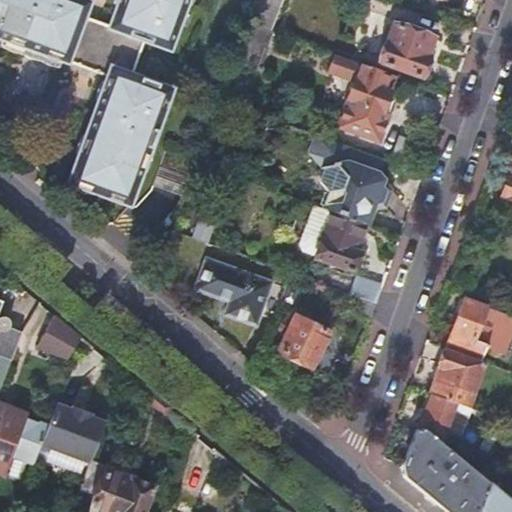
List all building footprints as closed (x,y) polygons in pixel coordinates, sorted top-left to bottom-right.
[(122,0),(120,7),(116,6),(109,26),(83,17),(88,2),(83,0),(0,0),(0,39),(5,41),(3,48),(12,52),(21,55),(30,59),(40,61),(48,66),(58,68),(61,61),(66,63),(67,62),(107,76),(105,82),(98,101),(85,136),(78,155),(68,183),(73,184),(75,180),(94,187),(92,191),(129,204),(141,170),(148,152),(171,88),(130,73),(147,28),(173,37),(185,3),(186,0),(122,0)] [(261,0),(253,26),(266,31),(271,33),(283,0),(261,0)] [(379,63),(419,78),(427,57),(424,56),(431,39),(392,25),(379,63)] [(247,41),(261,46),(266,31),(253,26),(248,38),(247,41)] [(247,41),(239,64),(252,69),(261,46),(247,41)] [(332,60),(328,72),(350,80),(354,67),(332,60)] [(394,76),(360,64),(347,99),(381,111),(394,76)] [(95,100),(98,101),(105,82),(102,81),(96,89),(95,100)] [(75,154),(78,155),(85,136),(82,135),(77,144),(75,154)] [(330,190),(323,209),(330,211),(364,224),(366,224),(371,210),(383,208),(389,190),(376,174),(381,160),(315,136),(308,154),(324,169),(320,181),(330,190)] [(148,152),(141,170),(145,171),(150,163),(151,153),(148,152)] [(511,164),(500,198),(511,201),(511,164)] [(91,194),(92,191),(94,187),(75,180),(73,184),(72,187),(81,192),(91,194)] [(364,224),(330,211),(314,257),(353,271),(359,253),(355,251),(364,224)] [(206,258),(196,288),(229,300),(224,314),(255,325),(271,282),(206,258)] [(349,294),(375,303),(380,289),(358,281),(353,282),(349,294)] [(369,320),(375,303),(349,294),(343,310),(369,320)] [(444,348),(480,360),(485,347),(503,354),(511,330),(511,316),(462,298),(444,348)] [(295,316),(278,351),(311,367),(328,332),(295,316)] [(82,344),(55,321),(36,353),(68,364),(82,344)] [(0,389),(21,334),(5,328),(0,341),(0,389)] [(444,348),(428,393),(429,393),(455,402),(465,406),(479,369),(495,375),(499,367),(480,360),(444,348)] [(455,402),(429,393),(419,420),(402,465),(405,476),(422,491),(446,511),(475,511),(486,481),(440,441),(442,438),(455,402)] [(0,404),(0,474),(1,475),(9,455),(33,464),(40,445),(47,427),(23,418),(25,414),(0,404)] [(90,461),(105,423),(90,417),(91,415),(72,408),(71,410),(56,404),(47,427),(40,445),(89,464),(90,461)] [(90,461),(89,464),(80,488),(96,494),(89,511),(148,511),(156,493),(135,485),(137,478),(90,461)] [(511,511),(511,503),(486,481),(475,511),(511,511)]
